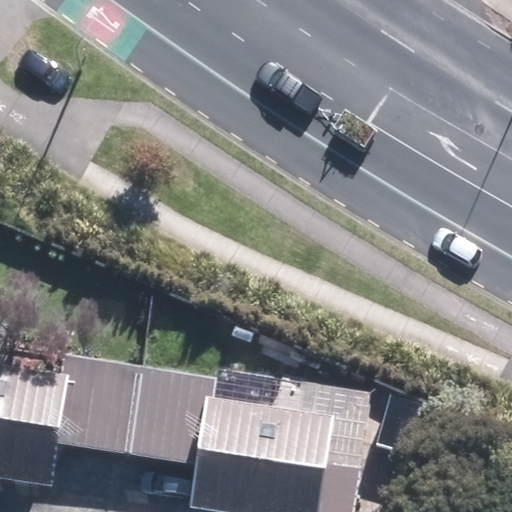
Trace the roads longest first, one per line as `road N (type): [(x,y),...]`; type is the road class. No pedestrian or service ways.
road 1 (primary): [(511,254),(264,95),(140,0)]
road 2 (primary): [(338,0),(511,101)]
